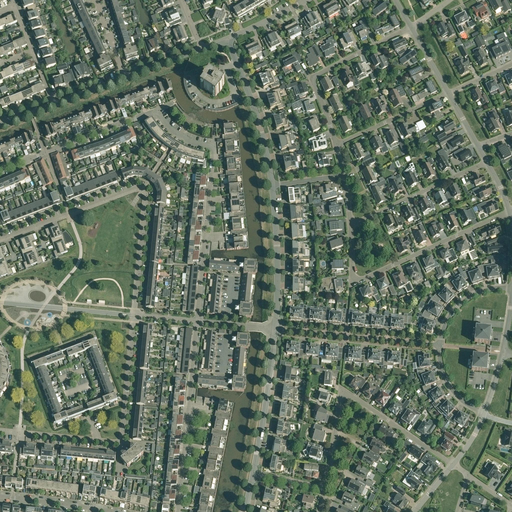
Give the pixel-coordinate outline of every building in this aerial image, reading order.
[(36,8),(33,0),(29,0),(22,3),(24,9),(27,7),(28,11),(36,8)] [(211,0),(203,0),(202,1),(203,4),(202,4),(204,10),(204,9),(210,7),(209,4),(213,3),(211,0)] [(252,0),(250,0),(247,2),(252,9),(255,8),(255,9),(257,8),(252,0)] [(354,4),(350,0),(341,0),(346,8),(343,9),(346,13),(351,10),(350,6),(354,4)] [(419,0),(421,2),(419,3),(422,8),(425,6),(425,7),(428,5),(428,4),(431,1),(432,1),(430,0),(419,0)] [(501,4),(498,0),(489,0),(490,0),(489,1),(493,8),(492,9),(493,11),(494,11),(495,12),(500,9),(502,12),(507,10),(508,12),(511,10),(506,1),(501,4)] [(75,5),(76,7),(76,8),(76,9),(77,11),(85,7),(82,1),(75,5)] [(118,2),(117,2),(109,5),(111,11),(119,8),(118,6),(118,4),(118,3),(118,2)] [(241,2),(237,5),(243,15),(243,16),(246,14),(248,13),(243,4),(241,2)] [(247,2),(243,4),(248,13),(250,12),(253,11),(252,9),(247,2)] [(329,5),(334,15),(338,13),(338,14),(342,14),(344,18),(347,16),(346,13),(343,9),(340,12),(334,2),(329,5)] [(380,3),(372,8),(374,11),(373,11),(376,16),(384,11),(386,13),(388,11),(387,9),(389,8),(386,3),(382,6),(380,3)] [(235,13),(232,15),(236,20),(235,20),(235,21),(241,18),(243,16),(243,15),(237,5),(233,7),(234,9),(233,10),(235,13)] [(334,15),(329,5),(323,8),(329,18),(334,15)] [(488,17),(491,15),(487,6),(483,8),(482,5),(473,10),(475,14),(473,15),(475,19),(477,18),(478,20),(487,16),(488,17)] [(29,22),(32,21),(40,18),(38,12),(40,11),(38,7),(36,8),(28,11),(30,15),(26,16),(29,22)] [(85,7),(77,11),(77,12),(78,13),(79,14),(80,16),(87,13),(88,13),(85,7)] [(111,11),(112,14),(112,17),(121,14),(124,13),(122,7),(119,8),(111,11)] [(167,20),(179,15),(178,15),(175,7),(175,8),(164,12),(167,20)] [(206,16),(208,19),(210,18),(212,19),(212,20),(213,21),(214,21),(214,22),(215,22),(216,23),(217,23),(221,13),(215,11),(212,10),(211,13),(206,16)] [(310,16),(309,16),(315,26),(323,22),(317,12),(310,16)] [(88,13),(87,13),(80,16),(81,19),(81,20),(82,21),(82,22),(91,18),(88,13)] [(221,13),(217,23),(218,23),(219,24),(220,24),(221,24),(222,24),(223,24),(224,24),(225,23),(226,25),(230,25),(230,24),(228,19),(229,16),(221,13)] [(455,18),(454,18),(454,19),(456,22),(454,23),(460,34),(464,32),(460,25),(468,21),(469,21),(468,21),(464,14),(465,13),(464,13),(455,18)] [(121,14),(112,17),(114,23),(123,20),(122,18),(122,16),(122,15),(121,14)] [(3,20),(6,26),(17,22),(17,21),(16,20),(14,16),(14,15),(7,18),(3,20)] [(179,15),(167,20),(170,27),(181,23),(178,15),(179,15)] [(312,28),(315,26),(309,16),(302,20),(303,20),(310,33),(313,32),(312,28)] [(391,31),(400,26),(395,16),(390,19),(393,25),(389,27),(388,26),(375,32),(376,33),(378,31),(381,36),(391,31)] [(43,27),(40,18),(32,21),(33,24),(30,25),(32,31),(36,30),(43,27)] [(93,24),(92,21),(91,18),(82,22),(83,23),(83,24),(84,25),(85,28),(93,24)] [(123,23),(123,20),(114,23),(116,29),(125,26),(125,25),(124,24),(123,23)] [(364,32),(366,31),(364,28),(368,26),(364,20),(359,22),(361,27),(354,30),(357,36),(359,35),(362,41),(367,38),(364,32)] [(296,23),(290,26),(295,36),(301,33),(296,23)] [(446,28),(444,23),(437,27),(438,29),(436,30),(438,35),(441,34),(442,38),(448,35),(449,38),(455,35),(450,25),(446,27),(447,27),(446,28)] [(96,30),(93,24),(85,28),(86,30),(87,31),(87,32),(87,33),(87,34),(96,30)] [(43,27),(36,30),(37,33),(33,35),(36,41),(39,39),(47,36),(45,30),(47,30),(45,26),(43,27)] [(116,29),(117,32),(118,35),(126,32),(126,30),(126,28),(125,27),(125,26),(116,29)] [(295,36),(290,26),(285,29),(290,39),(295,36)] [(175,37),(185,33),(183,27),(176,30),(176,29),(176,30),(173,31),(175,37)] [(99,35),(96,30),(87,34),(88,35),(89,36),(90,37),(91,39),(98,36),(99,35)] [(128,36),(127,35),(126,32),(118,35),(120,41),(129,38),(128,37),(128,36)] [(271,36),(276,47),(280,45),(282,48),(285,46),(278,33),(279,33),(278,32),(271,36)] [(188,38),(185,33),(175,37),(176,40),(173,41),(175,45),(179,43),(178,42),(181,41),(181,42),(181,41),(188,38)] [(344,39),(339,41),(341,45),(341,46),(342,45),(344,50),(351,46),(350,45),(353,44),(351,40),(354,38),(351,33),(348,35),(348,34),(343,37),(344,39)] [(500,46),(491,50),(496,59),(510,53),(506,45),(510,44),(507,38),(506,38),(503,33),(496,37),(500,46)] [(152,40),(156,50),(156,49),(157,49),(162,49),(161,48),(164,47),(164,48),(158,34),(156,35),(156,37),(152,39),(152,40)] [(99,35),(98,36),(91,39),(92,42),(92,43),(92,44),(93,45),(101,41),(99,35)] [(51,46),(47,36),(39,39),(40,43),(37,44),(39,50),(43,49),(51,46)] [(276,47),(271,36),(263,40),(264,40),(269,50),(276,47)] [(121,44),(122,47),(123,47),(130,44),(133,44),(131,37),(129,38),(128,38),(120,41),(121,44)] [(475,40),(479,49),(485,46),(480,37),(475,40)] [(13,43),(16,50),(20,48),(20,49),(27,46),(26,45),(26,44),(24,40),(24,39),(24,38),(13,43)] [(320,47),(323,53),(324,52),(325,58),(330,57),(329,55),(335,54),(334,50),(333,50),(333,48),(334,47),(330,38),(328,39),(328,41),(326,41),(326,42),(327,45),(324,46),(323,46),(321,48),(320,47)] [(156,50),(152,40),(151,40),(146,41),(144,42),(148,54),(148,53),(150,52),(150,53),(151,53),(154,50),(155,50),(156,50)] [(399,57),(408,52),(406,49),(404,50),(402,47),(407,45),(405,40),(393,46),(395,51),(399,49),(400,52),(398,54),(399,57)] [(12,41),(1,46),(2,48),(6,56),(8,54),(13,52),(13,51),(16,50),(13,43),(12,41)] [(101,41),(93,45),(93,46),(94,47),(95,48),(96,51),(104,47),(101,41)] [(251,45),(256,55),(257,58),(263,55),(257,43),(251,45)] [(130,44),(123,47),(122,47),(123,52),(126,61),(129,60),(130,60),(131,60),(133,60),(134,59),(135,59),(136,58),(139,57),(136,48),(134,48),(133,44),(130,44)] [(256,55),(251,45),(245,48),(250,58),(256,55)] [(43,59),(46,58),(54,55),(51,46),(43,49),(44,52),(40,53),(43,59)] [(104,47),(96,51),(97,53),(97,54),(98,55),(98,56),(98,57),(107,53),(104,47)] [(307,60),(306,61),(308,64),(309,67),(311,66),(315,65),(315,64),(316,63),(319,61),(315,54),(318,53),(315,47),(309,50),(311,54),(307,56),(309,60),(307,61),(307,60)] [(468,56),(463,47),(460,49),(465,58),(468,56)] [(479,48),(472,51),(480,66),(487,63),(480,48),(479,49),(479,48)] [(285,62),(283,63),(285,68),(282,70),(285,76),(286,76),(285,75),(289,73),(289,74),(289,73),(292,71),(292,72),(293,72),(292,71),(295,69),(298,74),(300,72),(298,68),(300,67),(298,64),(299,64),(300,64),(299,63),(302,62),(303,62),(297,51),(289,55),(292,59),(287,62),(287,61),(285,62)] [(409,55),(408,52),(399,57),(401,60),(400,60),(403,65),(412,60),(414,65),(417,63),(414,59),(416,57),(414,52),(409,55)] [(109,57),(107,53),(98,57),(96,57),(98,62),(97,63),(101,72),(104,71),(105,70),(106,70),(107,70),(109,69),(110,68),(110,67),(113,66),(109,57)] [(58,64),(54,55),(46,58),(47,61),(44,63),(46,69),(58,64)] [(392,67),(386,56),(379,59),(377,56),(374,57),(374,56),(371,58),(371,59),(375,67),(380,65),(382,70),(387,67),(388,69),(392,67)] [(22,65),(25,72),(36,67),(35,66),(33,61),(33,60),(26,63),(22,65)] [(277,64),(272,66),(274,68),(278,66),(279,67),(282,65),(279,60),(276,62),(277,64)] [(463,61),(456,64),(462,75),(468,72),(466,67),(468,66),(468,67),(469,66),(466,60),(463,61)] [(79,67),(83,78),(83,77),(84,77),(89,77),(89,76),(88,76),(91,75),(91,76),(90,73),(93,72),(90,67),(88,68),(87,64),(84,65),(84,64),(79,67)] [(366,76),(370,74),(369,73),(373,71),(369,64),(366,66),(365,64),(361,66),(361,64),(359,65),(359,64),(356,66),(354,67),(358,76),(365,73),(366,76)] [(25,72),(22,65),(19,66),(19,65),(13,67),(10,67),(14,75),(18,73),(19,75),(25,72)] [(14,75),(10,67),(8,69),(3,71),(3,73),(1,74),(3,80),(14,75)] [(83,78),(79,67),(78,68),(73,68),(73,69),(71,70),(75,82),(75,81),(77,80),(77,81),(78,81),(81,78),(82,77),(83,78)] [(424,80),(422,77),(420,78),(418,75),(423,73),(421,67),(409,73),(411,78),(415,76),(417,80),(414,81),(415,84),(424,80)] [(261,82),(274,77),(271,68),(264,71),(266,74),(264,75),(259,76),(258,76),(258,77),(258,78),(258,79),(258,80),(259,81),(260,81),(261,82)] [(344,83),(345,83),(346,86),(352,83),(353,83),(354,86),(355,86),(359,85),(355,77),(352,79),(351,75),(351,76),(350,76),(347,71),(344,73),(345,75),(341,76),(343,80),(343,81),(343,82),(344,82),(344,83)] [(200,87),(203,89),(204,89),(212,94),(212,95),(215,97),(219,92),(222,88),(222,87),(224,84),(219,80),(220,79),(219,79),(215,76),(214,77),(209,73),(206,77),(203,81),(203,82),(200,87)] [(65,84),(72,82),(70,74),(66,75),(63,76),(53,79),(53,80),(52,80),(52,81),(52,82),(52,83),(53,83),(54,83),(55,88),(65,85),(65,84)] [(276,83),(274,77),(261,82),(262,84),(260,85),(261,86),(261,87),(262,88),(263,89),(264,89),(268,86),(270,86),(271,89),(279,86),(278,82),(276,83)] [(321,82),(321,83),(324,88),(324,91),(325,91),(325,92),(333,89),(328,79),(321,82)] [(163,90),(166,89),(167,92),(172,90),(171,86),(172,86),(170,82),(169,82),(169,81),(163,83),(163,84),(161,85),(161,84),(160,84),(163,90)] [(420,94),(411,98),(414,103),(417,102),(427,97),(435,93),(434,92),(436,91),(431,82),(426,85),(430,92),(426,94),(425,92),(420,94)] [(489,84),(486,85),(490,94),(498,90),(500,94),(505,91),(502,83),(496,86),(494,82),(491,83),(491,82),(488,84),(489,84)] [(42,84),(31,88),(34,95),(38,93),(38,94),(45,91),(45,90),(43,85),(42,84)] [(160,84),(155,86),(159,95),(164,93),(163,90),(160,84)] [(306,97),(305,94),(308,93),(305,84),(293,88),(296,96),(298,95),(300,99),(306,97)] [(148,89),(146,90),(149,97),(149,99),(156,97),(157,99),(159,98),(159,96),(159,95),(155,86),(155,87),(148,89)] [(403,104),(402,102),(400,97),(405,94),(401,86),(396,89),(396,90),(389,94),(390,98),(389,99),(391,102),(392,102),(395,107),(402,104),(403,104)] [(34,95),(31,88),(32,89),(21,93),(24,102),(25,102),(27,100),(32,98),(31,96),(34,95)] [(266,96),(266,97),(266,98),(266,99),(266,100),(266,101),(268,101),(268,103),(281,98),(280,93),(281,92),(280,89),(272,91),(273,95),(272,95),(266,96)] [(473,91),(471,93),(475,102),(479,100),(481,100),(483,104),(484,103),(485,104),(488,102),(485,95),(482,97),(478,89),(476,90),(475,89),(474,90),(473,91)] [(143,91),(136,94),(140,103),(143,101),(142,99),(149,97),(146,90),(143,91)] [(24,102),(21,93),(11,98),(10,97),(13,104),(16,103),(16,104),(22,102),(24,102)] [(129,96),(127,97),(129,104),(136,102),(137,104),(138,107),(141,106),(140,103),(136,94),(129,97),(129,96)] [(380,101),(373,104),(374,107),(374,108),(375,110),(376,110),(378,115),(379,115),(380,115),(381,115),(381,114),(385,112),(384,109),(385,108),(384,106),(387,104),(383,96),(381,97),(382,100),(381,100),(382,102),(381,103),(380,101)] [(13,104),(10,97),(0,101),(0,103),(2,107),(2,108),(2,109),(9,106),(9,105),(13,104)] [(118,101),(117,101),(121,110),(124,109),(123,107),(129,104),(127,97),(124,98),(118,101)] [(337,97),(330,100),(329,100),(335,113),(342,109),(337,97)] [(281,99),(281,98),(268,103),(269,105),(267,105),(268,106),(268,107),(269,108),(269,109),(270,110),(270,109),(275,107),(277,106),(278,110),(284,108),(282,102),(280,102),(279,99),(281,99)] [(304,112),(306,111),(307,113),(315,111),(314,106),(313,106),(311,103),(309,103),(308,102),(304,104),(303,104),(301,100),(291,105),(293,111),(297,109),(298,110),(302,108),(304,112)] [(117,101),(112,103),(116,112),(121,110),(117,101)] [(107,105),(104,106),(106,112),(109,110),(111,114),(116,112),(112,103),(107,105)] [(359,110),(361,113),(357,115),(359,119),(363,118),(365,121),(371,118),(368,112),(371,110),(368,103),(365,105),(365,107),(359,110)] [(444,117),(443,115),(442,112),(440,114),(438,111),(443,109),(441,103),(428,109),(431,114),(434,112),(436,116),(433,117),(435,120),(436,122),(444,117)] [(96,109),(99,118),(105,116),(103,113),(106,112),(104,106),(101,107),(96,109)] [(96,109),(91,111),(94,120),(99,118),(96,109)] [(274,121),(275,123),(285,120),(284,117),(287,116),(285,110),(279,112),(280,115),(278,116),(273,117),(272,117),(272,118),(272,119),(272,120),(272,121),(272,122),(274,121)] [(490,121),(486,123),(488,127),(487,127),(489,130),(490,130),(491,133),(494,132),(497,131),(496,130),(499,129),(495,121),(498,119),(494,110),(488,113),(491,119),(489,120),(490,121)] [(91,121),(94,120),(91,111),(84,114),(81,114),(84,121),(90,119),(91,121)] [(79,116),(72,118),(75,127),(79,126),(78,124),(84,121),(81,114),(79,115),(79,116)] [(310,122),(308,123),(309,125),(310,128),(311,128),(313,132),(320,129),(318,125),(320,125),(319,123),(320,123),(319,119),(318,119),(318,118),(318,119),(317,119),(315,115),(309,117),(310,122)] [(62,122),(65,129),(71,126),(72,129),(75,127),(72,118),(65,121),(62,122)] [(350,122),(348,123),(346,118),(339,121),(344,133),(351,130),(350,127),(352,126),(350,122)] [(146,130),(155,123),(152,119),(142,125),(146,130)] [(286,124),(285,120),(275,123),(275,125),(273,126),(274,127),(274,128),(275,129),(276,130),(277,130),(281,127),(282,128),(283,127),(284,131),(290,129),(289,123),(286,124)] [(444,124),(442,125),(444,129),(443,131),(436,135),(439,141),(446,136),(444,133),(455,127),(454,126),(455,125),(453,123),(452,123),(451,120),(448,122),(447,122),(444,123),(444,124)] [(411,134),(416,131),(417,133),(419,131),(426,128),(422,121),(416,124),(417,125),(414,126),(413,126),(408,129),(406,125),(399,128),(403,136),(401,137),(403,142),(405,141),(404,138),(411,135),(411,134)] [(53,125),(56,135),(57,138),(61,137),(59,131),(65,129),(62,122),(60,123),(53,126),(53,125)] [(155,123),(146,130),(149,134),(158,127),(155,123)] [(53,125),(48,127),(51,136),(56,135),(53,125)] [(43,130),(44,134),(46,138),(46,139),(51,136),(48,127),(42,129),(42,130),(43,130)] [(149,134),(153,139),(161,131),(158,127),(149,134)] [(233,129),(224,130),(224,136),(222,136),(223,139),(239,138),(238,134),(233,135),(233,129)] [(132,130),(127,132),(131,140),(136,138),(132,130)] [(165,135),(161,131),(153,139),(157,143),(165,135)] [(388,141),(390,145),(398,142),(395,135),(394,135),(392,131),(386,134),(389,140),(388,141)] [(126,143),(131,140),(127,132),(122,134),(126,143)] [(280,142),(280,144),(291,142),(294,141),(293,135),(292,135),(291,132),(285,133),(286,137),(284,137),(278,137),(278,139),(278,141),(278,143),(280,142)] [(32,134),(32,133),(27,135),(30,144),(36,142),(35,142),(32,134)] [(122,134),(117,137),(121,145),(126,143),(122,134)] [(27,135),(22,137),(25,146),(30,144),(27,135)] [(162,147),(169,138),(165,135),(157,143),(162,147)] [(320,136),(315,138),(315,137),(308,140),(310,143),(312,143),(314,151),(318,150),(318,149),(327,148),(325,140),(323,141),(323,138),(322,138),(321,139),(320,136)] [(451,136),(439,143),(441,147),(447,143),(448,147),(451,145),(453,149),(464,143),(463,141),(461,138),(460,136),(453,139),(451,136)] [(25,146),(22,137),(22,138),(15,140),(12,141),(15,148),(21,145),(24,152),(27,151),(25,146)] [(118,146),(121,145),(117,137),(112,139),(116,147),(117,149),(119,148),(118,146)] [(174,142),(173,141),(169,138),(162,147),(166,151),(168,148),(171,145),(172,146),(174,147),(176,143),(174,142)] [(225,142),(225,148),(234,147),(234,142),(239,141),(239,138),(223,139),(223,143),(225,142)] [(384,153),(389,151),(385,143),(382,145),(380,141),(380,142),(378,138),(377,138),(374,139),(374,140),(371,141),(373,146),(372,146),(374,149),(375,151),(380,149),(382,153),(384,153)] [(112,139),(107,141),(111,149),(116,147),(112,139)] [(10,142),(3,145),(6,154),(10,152),(9,150),(15,148),(12,141),(10,142)] [(105,152),(111,149),(107,141),(102,143),(105,152)] [(280,146),(279,146),(279,148),(280,150),(281,151),(282,151),(286,149),(287,149),(288,149),(289,152),(296,150),(294,144),(291,145),(291,142),(280,144),(280,146)] [(100,153),(105,152),(102,143),(97,145),(100,153)] [(169,155),(174,158),(175,156),(181,146),(176,143),(174,147),(172,146),(171,145),(168,148),(170,149),(172,150),(169,155)] [(352,149),(355,156),(357,159),(360,158),(360,160),(364,158),(366,161),(371,158),(370,155),(365,157),(362,151),(361,152),(360,148),(361,148),(359,144),(354,147),(355,148),(352,149)] [(181,146),(175,156),(180,159),(185,148),(181,146)] [(234,147),(225,148),(226,154),(224,154),(224,157),(240,156),(240,152),(235,153),(234,147)] [(497,155),(500,161),(504,160),(511,157),(505,147),(503,148),(502,147),(498,149),(500,153),(497,155)] [(186,161),(190,150),(185,148),(180,159),(186,161)] [(191,163),(195,152),(190,150),(186,161),(191,163)] [(459,150),(453,154),(457,160),(460,158),(462,162),(467,159),(468,160),(471,158),(472,157),(471,156),(471,155),(470,152),(469,153),(468,150),(461,153),(459,150)] [(79,160),(76,151),(71,153),(74,162),(79,160)] [(195,152),(191,163),(197,164),(200,153),(195,152)] [(62,153),(59,154),(52,157),(54,163),(64,159),(62,153)] [(200,153),(197,164),(203,165),(202,169),(206,170),(207,170),(208,159),(208,160),(204,159),(205,154),(200,153)] [(284,163),(284,165),(298,163),(296,153),(290,154),(290,158),(289,158),(283,158),(282,158),(282,159),(282,160),(282,161),(282,163),(282,164),(284,163)] [(324,153),(317,154),(319,162),(318,162),(319,168),(330,166),(329,160),(332,159),(331,156),(325,157),(324,153)] [(445,153),(439,156),(441,159),(436,161),(440,167),(439,167),(441,171),(442,171),(442,172),(444,171),(445,171),(448,169),(449,168),(446,161),(449,160),(445,153)] [(227,160),(227,166),(236,165),(235,160),(240,159),(240,156),(224,157),(225,161),(227,160)] [(370,167),(370,165),(376,162),(374,158),(361,164),(364,170),(370,167)] [(429,164),(422,167),(424,171),(423,172),(425,175),(427,179),(434,176),(430,166),(433,165),(430,158),(427,160),(429,164)] [(66,165),(66,164),(64,159),(54,163),(56,168),(66,165)] [(33,165),(36,170),(46,166),(43,160),(33,165)] [(57,174),(68,171),(66,166),(69,165),(69,163),(66,164),(66,165),(56,168),(57,174)] [(298,163),(284,165),(285,167),(283,167),(283,169),(284,170),(285,171),(285,172),(286,172),(291,170),(293,170),(293,173),(297,172),(295,163),(298,163)] [(418,183),(416,180),(415,178),(418,176),(413,164),(409,165),(410,167),(403,173),(410,187),(418,183)] [(242,174),(241,170),(236,171),(236,165),(227,166),(227,171),(226,172),(226,175),(242,174)] [(48,171),(46,166),(36,170),(38,175),(35,176),(36,178),(39,177),(38,176),(48,171)] [(152,172),(146,168),(143,177),(147,180),(152,173),(151,173),(152,172)] [(370,168),(362,171),(369,185),(376,181),(374,177),(375,174),(372,173),(370,168)] [(130,178),(126,169),(118,172),(120,178),(123,177),(124,180),(130,178)] [(21,172),(25,181),(30,178),(26,170),(21,172)] [(51,177),(48,171),(38,176),(39,177),(41,181),(51,177)] [(57,174),(59,180),(70,177),(68,171),(57,174)] [(109,175),(113,184),(119,182),(115,171),(110,173),(109,171),(107,171),(108,175),(109,175)] [(25,181),(21,172),(16,175),(20,183),(25,181)] [(195,182),(206,183),(206,178),(201,178),(201,175),(196,174),(195,182)] [(228,178),(229,184),(238,183),(237,177),(242,177),(242,174),(226,175),(226,178),(228,178)] [(11,177),(15,185),(20,183),(16,175),(11,177)] [(97,179),(93,181),(96,190),(102,188),(98,179),(99,178),(98,175),(96,176),(97,179)] [(107,186),(113,184),(109,175),(108,175),(104,177),(107,186)] [(154,175),(150,182),(154,185),(162,179),(156,175),(155,176),(154,175)] [(478,175),(469,179),(471,182),(472,183),(474,182),(475,186),(485,181),(482,176),(481,177),(479,176),(478,175)] [(395,182),(389,185),(392,191),(393,190),(395,194),(402,191),(401,188),(402,188),(400,184),(403,183),(399,176),(393,178),(395,182)] [(11,177),(6,179),(10,187),(15,185),(11,177)] [(43,187),(53,183),(51,177),(41,181),(43,187)] [(104,177),(99,178),(98,179),(102,188),(107,186),(104,177)] [(5,189),(10,187),(6,179),(1,181),(5,189)] [(156,189),(165,186),(162,179),(154,185),(156,189)] [(86,183),(81,185),(85,195),(90,192),(87,183),(88,183),(87,180),(85,180),(86,183)] [(93,181),(88,183),(87,183),(90,192),(96,190),(93,181)] [(70,188),(70,189),(74,199),(79,197),(76,187),(77,187),(75,184),(73,185),(75,188),(70,189),(70,188)] [(81,185),(77,187),(76,187),(79,197),(85,195),(81,185)] [(335,187),(334,187),(334,186),(331,186),(323,187),(319,188),(319,193),(321,193),(323,200),(337,196),(336,191),(337,190),(336,189),(335,189),(334,188),(335,188),(335,187)] [(451,192),(447,194),(450,201),(455,199),(454,198),(460,195),(456,186),(455,186),(454,186),(453,187),(452,188),(450,189),(451,192)] [(478,188),(472,191),(474,196),(479,194),(481,199),(491,194),(490,192),(491,192),(490,189),(489,190),(488,187),(480,191),(478,188)] [(381,194),(378,188),(372,191),(374,197),(376,200),(378,204),(384,201),(382,197),(383,197),(383,196),(383,195),(383,194),(382,194),(381,194)] [(66,194),(64,195),(66,202),(74,199),(70,189),(64,191),(66,194)] [(194,197),(204,198),(205,193),(200,193),(200,190),(195,189),(194,197)] [(228,195),(228,199),(244,197),(244,194),(239,194),(238,189),(229,190),(230,195),(228,195)] [(442,193),(432,197),(433,197),(435,196),(438,204),(440,205),(443,203),(444,206),(451,203),(447,195),(445,196),(444,196),(443,196),(442,193)] [(51,196),(55,206),(62,203),(59,197),(58,197),(56,194),(51,196)] [(47,198),(46,195),(44,196),(45,199),(46,199),(49,208),(55,206),(51,196),(51,197),(47,198)] [(244,197),(228,199),(228,202),(230,202),(231,207),(240,207),(239,201),(244,201),(244,197)] [(166,208),(166,199),(157,198),(157,204),(160,204),(160,207),(166,208)] [(36,203),(34,199),(33,200),(34,203),(35,203),(38,212),(44,210),(40,201),(36,203)] [(40,201),(44,210),(49,208),(46,199),(45,199),(40,201)] [(339,206),(338,206),(337,206),(337,203),(336,200),(336,199),(329,202),(330,205),(331,205),(331,207),(329,207),(330,213),(332,213),(332,215),(331,215),(331,216),(339,215),(339,212),(340,212),(339,208),(339,206)] [(427,200),(419,203),(423,212),(427,211),(427,212),(428,212),(435,209),(432,203),(429,204),(428,204),(427,200)] [(487,214),(489,214),(498,209),(495,202),(487,206),(485,202),(477,206),(480,213),(483,211),(485,210),(487,214)] [(33,214),(38,212),(35,203),(34,203),(29,205),(33,214)] [(24,207),(23,204),(21,204),(23,208),(23,207),(27,217),(33,214),(29,205),(24,207)] [(198,205),(193,204),(192,212),(203,213),(203,208),(198,208),(198,205)] [(18,209),(21,219),(27,217),(23,207),(23,208),(18,209)] [(229,213),(230,217),(245,215),(245,212),(240,212),(240,207),(231,207),(231,213),(229,213)] [(18,209),(13,211),(12,208),(10,209),(11,212),(12,212),(16,221),(21,219),(18,209)] [(404,210),(403,211),(407,220),(412,218),(414,222),(420,219),(415,209),(415,210),(412,211),(410,208),(407,209),(406,209),(404,209),(404,210)] [(476,218),(474,215),(471,210),(467,212),(466,211),(460,215),(463,222),(462,222),(463,225),(468,223),(467,222),(476,218)] [(7,213),(6,213),(10,223),(16,221),(12,212),(11,212),(7,214),(7,213)] [(451,230),(457,227),(458,227),(455,220),(458,218),(455,212),(449,214),(451,218),(446,220),(449,226),(447,227),(449,230),(450,229),(451,230)] [(10,223),(6,213),(1,215),(2,219),(0,219),(3,226),(10,223)] [(245,215),(230,217),(230,220),(232,220),(232,225),(241,225),(241,219),(246,219),(245,215)] [(386,225),(388,231),(395,228),(395,229),(402,226),(399,219),(395,221),(393,221),(391,217),(385,219),(388,224),(386,225)] [(197,220),(192,219),(191,227),(201,228),(202,223),(197,223),(197,220)] [(326,226),(330,226),(330,231),(331,235),(336,234),(335,231),(342,230),(341,223),(334,224),(334,221),(336,220),(326,221),(326,226)] [(433,228),(429,230),(433,238),(436,237),(436,238),(440,236),(438,232),(439,231),(439,232),(444,230),(441,224),(438,225),(437,222),(431,224),(433,228)] [(231,231),(231,235),(247,233),(247,230),(242,230),(241,225),(232,225),(233,231),(231,231)] [(421,232),(415,235),(420,244),(426,241),(423,233),(425,232),(422,225),(419,226),(421,232)] [(487,231),(481,234),(482,237),(488,234),(490,238),(491,237),(492,237),(493,237),(494,236),(501,233),(500,230),(500,229),(500,228),(499,228),(498,228),(497,225),(487,230),(487,231)] [(54,228),(59,241),(64,253),(67,252),(65,245),(66,244),(66,245),(73,243),(72,241),(71,239),(71,238),(70,237),(69,236),(68,235),(67,234),(66,233),(65,232),(62,233),(62,234),(61,235),(58,227),(54,228)] [(50,237),(53,243),(59,241),(54,228),(52,229),(51,228),(45,230),(48,236),(50,235),(51,237),(50,237)] [(233,238),(234,243),(243,243),(242,237),(247,237),(247,233),(231,235),(232,238),(233,238)] [(196,235),(190,234),(190,242),(200,243),(200,238),(195,238),(196,235)] [(24,240),(29,252),(36,250),(33,243),(32,242),(35,241),(33,235),(27,237),(27,239),(24,240)] [(334,238),(327,240),(328,244),(330,243),(332,250),(336,249),(337,252),(337,251),(340,250),(340,248),(343,247),(341,240),(335,241),(334,238)] [(485,249),(485,251),(485,252),(486,253),(488,253),(488,254),(494,253),(494,254),(497,254),(496,253),(502,253),(502,251),(503,251),(503,249),(502,249),(502,247),(502,248),(501,248),(498,241),(499,241),(498,240),(497,238),(498,238),(497,238),(487,242),(488,247),(487,247),(487,248),(486,248),(485,249)] [(29,252),(24,240),(22,241),(21,239),(15,242),(18,248),(20,247),(21,248),(20,248),(23,255),(29,252)] [(403,240),(396,243),(397,245),(396,245),(397,247),(398,247),(401,253),(407,250),(405,246),(407,245),(408,246),(410,244),(408,239),(403,241),(403,240)] [(64,253),(59,241),(53,243),(55,250),(56,250),(56,251),(53,252),(56,258),(62,256),(61,254),(64,253)] [(465,242),(462,243),(456,245),(458,248),(457,249),(456,250),(457,251),(458,251),(459,251),(460,254),(461,253),(462,255),(467,253),(466,251),(467,251),(467,252),(469,251),(465,242)] [(189,249),(188,257),(198,258),(199,253),(194,252),(194,250),(189,249)] [(457,260),(456,256),(453,249),(448,251),(447,250),(441,253),(440,254),(443,259),(445,260),(447,259),(449,263),(457,260)] [(36,250),(29,252),(34,265),(37,264),(37,265),(43,263),(41,257),(38,258),(38,257),(38,256),(36,250)] [(474,250),(469,253),(473,261),(478,259),(474,250)] [(31,266),(34,265),(29,252),(23,255),(25,261),(26,261),(26,262),(24,263),(26,270),(32,267),(31,266)] [(198,262),(198,258),(188,257),(187,264),(193,265),(193,262),(198,262)] [(423,261),(424,264),(422,264),(425,269),(430,267),(430,268),(432,269),(433,269),(437,267),(434,263),(432,262),(432,261),(431,258),(427,259),(426,259),(425,260),(424,261),(423,261)] [(210,261),(209,261),(209,270),(216,270),(218,259),(214,259),(214,261),(210,261)] [(218,259),(216,270),(224,271),(225,262),(221,261),(221,260),(218,259)] [(231,272),(233,261),(229,260),(229,262),(225,262),(224,271),(231,272)] [(0,263),(0,265),(4,276),(7,275),(7,277),(13,274),(11,268),(8,269),(8,268),(9,268),(6,261),(0,263)] [(239,272),(240,269),(240,266),(240,264),(240,263),(240,264),(236,263),(236,261),(233,261),(231,272),(239,273),(239,272)] [(257,262),(245,261),(243,274),(255,275),(256,273),(257,273),(257,270),(256,270),(256,268),(257,268),(257,265),(256,265),(257,262)] [(331,267),(332,267),(333,267),(333,270),(332,270),(332,272),(330,272),(330,274),(343,272),(343,270),(343,264),(340,264),(340,261),(333,261),(333,264),(332,264),(331,264),(330,265),(330,266),(331,266),(331,267)] [(410,269),(407,270),(411,279),(414,277),(415,277),(416,280),(417,280),(422,278),(419,271),(419,270),(417,265),(416,264),(413,266),(413,267),(412,268),(411,268),(410,269)] [(488,280),(493,280),(491,267),(486,268),(486,265),(481,266),(483,273),(487,273),(487,279),(488,279),(488,280)] [(441,268),(444,275),(450,273),(448,269),(446,269),(445,266),(441,268)] [(478,270),(473,272),(477,283),(482,282),(481,280),(482,280),(480,274),(483,273),(481,266),(477,267),(478,270)] [(498,267),(497,267),(491,267),(493,280),(498,279),(498,277),(498,274),(499,273),(500,273),(500,272),(501,272),(501,271),(501,270),(501,269),(500,269),(500,268),(499,267),(498,267)] [(467,271),(463,273),(466,280),(470,278),(472,284),(473,285),(477,283),(473,272),(468,274),(467,271)] [(401,272),(398,273),(392,276),(395,281),(394,281),(395,285),(396,285),(398,289),(403,287),(404,288),(405,288),(407,293),(413,290),(410,282),(406,284),(401,274),(402,274),(401,272)] [(455,278),(463,291),(467,288),(466,287),(467,286),(464,281),(466,280),(463,273),(455,278)] [(255,276),(255,275),(243,274),(243,282),(254,283),(254,279),(252,279),(252,275),(255,276)] [(210,280),(210,284),(221,285),(222,277),(213,276),(212,280),(210,280)] [(337,282),(335,282),(334,282),(333,278),(336,278),(336,277),(322,279),(322,281),(322,284),(321,287),(326,289),(326,290),(326,291),(329,292),(330,289),(332,290),(334,290),(336,290),(336,293),(343,292),(342,291),(343,291),(343,290),(343,289),(343,288),(342,287),(342,285),(343,283),(339,282),(338,282),(338,281),(337,281),(337,282)] [(463,291),(455,278),(447,283),(451,289),(454,287),(458,292),(459,293),(463,291)] [(378,282),(377,282),(379,287),(378,287),(377,287),(381,296),(383,296),(385,296),(385,289),(388,288),(384,279),(382,280),(381,281),(380,280),(378,282)] [(253,286),(254,283),(243,282),(242,289),(251,290),(251,286),(253,286)] [(446,289),(442,292),(451,301),(454,297),(453,296),(449,292),(451,289),(447,283),(443,287),(446,289)] [(212,287),(211,291),(220,292),(221,285),(210,284),(209,287),(212,287)] [(369,298),(372,297),(375,299),(376,303),(378,302),(379,304),(382,304),(381,300),(380,301),(377,294),(374,287),(371,289),(371,290),(369,290),(368,287),(367,287),(360,290),(360,291),(363,298),(368,296),(369,298)] [(250,294),(251,290),(242,289),(241,297),(252,298),(252,294),(250,294)] [(209,295),(208,299),(219,300),(220,292),(211,291),(211,295),(209,295)] [(447,304),(451,301),(442,292),(438,296),(436,294),(433,297),(439,302),(441,300),(446,304),(446,303),(447,304)] [(241,297),(240,304),(252,305),(249,305),(249,301),(252,301),(252,298),(241,297)] [(437,305),(439,302),(433,297),(431,301),(433,303),(430,307),(441,314),(443,310),(442,309),(442,308),(437,305)] [(210,302),(210,306),(219,307),(219,300),(208,299),(208,302),(210,302)] [(252,308),(252,305),(240,304),(239,317),(251,318),(251,315),(252,315),(253,312),(252,312),(252,311),(253,311),(253,308),(252,308)] [(219,307),(210,306),(209,310),(207,310),(207,314),(218,315),(219,307)] [(290,320),(296,320),(297,309),(291,308),(291,307),(288,306),(287,315),(290,315),(290,318),(291,318),(290,320)] [(303,314),(306,314),(307,306),(303,306),(303,310),(297,309),(296,320),(301,321),(301,319),(302,320),(303,314)] [(307,306),(306,314),(310,315),(309,320),(310,320),(310,322),(315,322),(316,311),(310,310),(310,309),(307,308),(307,306)] [(438,318),(441,314),(430,307),(428,312),(425,310),(423,314),(430,317),(432,315),(437,318),(437,317),(438,318)] [(316,311),(315,322),(320,323),(321,321),(322,321),(322,316),(326,316),(326,308),(323,308),(322,311),(316,311)] [(329,324),(335,324),(336,313),(330,312),(330,308),(326,308),(326,316),(329,317),(329,322),(330,322),(329,324)] [(342,313),(336,313),(335,324),(340,325),(340,323),(341,323),(342,318),(345,318),(346,310),(342,310),(342,313)] [(352,326),(357,327),(359,315),(352,314),(353,311),(349,310),(348,319),(352,319),(351,324),(352,324),(352,326)] [(365,316),(359,315),(357,327),(363,327),(363,326),(364,326),(364,320),(368,320),(369,312),(368,314),(365,314),(365,316)] [(372,328),(377,328),(378,317),(372,316),(372,312),(369,312),(368,320),(371,321),(371,326),(372,326),(372,328)] [(384,318),(378,317),(377,328),(382,329),(382,327),(383,328),(384,322),(387,322),(388,314),(388,316),(384,316),(384,318)] [(391,330),(396,330),(398,316),(397,319),(392,318),(392,314),(388,314),(387,322),(391,323),(390,328),(391,328),(391,330)] [(398,316),(396,330),(402,331),(402,329),(403,329),(403,324),(407,324),(408,317),(408,314),(404,314),(404,316),(398,316)] [(424,319),(422,324),(433,328),(433,327),(434,328),(436,324),(434,323),(434,322),(429,321),(430,317),(423,314),(421,318),(424,319)] [(422,324),(421,330),(421,331),(421,332),(421,333),(422,333),(422,334),(423,334),(424,334),(425,334),(426,334),(426,333),(427,333),(427,332),(431,333),(433,328),(432,328),(433,328),(422,324)] [(492,340),(492,338),(492,333),(490,333),(491,329),(476,327),(475,332),(473,331),(472,338),(475,338),(474,342),(477,343),(477,345),(480,345),(480,343),(489,344),(490,340),(492,340)] [(207,340),(215,340),(216,333),(205,332),(205,335),(207,336),(207,340)] [(245,349),(248,349),(248,346),(249,346),(250,343),(249,343),(249,342),(250,342),(250,339),(249,339),(249,336),(237,335),(236,348),(245,349)] [(85,342),(82,343),(84,349),(88,348),(88,349),(97,346),(94,340),(85,344),(85,343),(85,342)] [(204,343),(204,347),(215,348),(215,340),(207,340),(206,344),(204,343)] [(292,354),(294,342),(288,342),(288,343),(287,343),(287,346),(284,346),(284,350),(287,350),(286,353),(292,354)] [(299,343),(294,342),(292,354),(299,354),(298,357),(302,358),(303,350),(299,350),(300,344),(299,344),(299,343)] [(85,351),(84,349),(82,343),(76,345),(79,353),(85,351)] [(303,350),(302,358),(302,356),(306,357),(306,355),(312,356),(313,344),(308,344),(308,345),(307,345),(306,351),(303,350)] [(318,358),(322,358),(322,352),(319,352),(319,346),(318,346),(318,345),(313,344),(312,356),(318,356),(318,358)] [(79,353),(76,345),(71,347),(74,355),(79,353)] [(88,348),(84,349),(85,351),(88,350),(90,355),(98,352),(96,347),(97,346),(88,349),(88,348)] [(322,358),(321,362),(331,363),(331,361),(333,346),(327,346),(327,347),(326,347),(326,352),(322,352),(322,358)] [(338,347),(333,346),(331,361),(332,358),(338,358),(337,360),(341,360),(342,354),(338,354),(339,348),(338,348),(338,347)] [(74,355),(71,347),(65,350),(66,350),(69,357),(74,355)] [(206,351),(205,355),(214,355),(215,348),(204,347),(203,350),(206,351)] [(244,353),(245,349),(236,348),(235,355),(246,356),(247,353),(244,353)] [(354,363),(355,348),(350,348),(350,349),(349,349),(348,355),(345,354),(344,360),(348,361),(348,359),(354,360),(354,363)] [(361,349),(355,348),(354,363),(364,364),(364,356),(361,356),(361,350),(360,350),(361,349)] [(368,357),(364,356),(364,364),(364,362),(367,363),(368,361),(374,362),(375,350),(370,350),(369,351),(368,351),(368,357)] [(383,367),(384,358),(380,358),(381,352),(380,352),(380,351),(375,350),(374,362),(380,362),(379,366),(383,367)] [(55,353),(58,361),(64,359),(61,352),(61,351),(55,353)] [(98,352),(90,355),(92,360),(100,357),(98,352)] [(387,359),(384,358),(383,367),(383,366),(393,367),(393,364),(394,352),(389,352),(389,353),(388,353),(387,359)] [(399,366),(403,366),(403,360),(400,360),(400,354),(399,354),(400,353),(394,352),(393,364),(399,364),(399,366)] [(58,361),(55,353),(50,355),(53,363),(58,361)] [(418,358),(419,363),(429,362),(429,361),(430,361),(429,356),(425,356),(425,355),(424,355),(424,354),(423,354),(422,354),(421,354),(420,354),(419,354),(419,355),(418,356),(418,357),(418,358)] [(476,354),(476,356),(473,355),(472,360),(470,359),(470,366),(472,366),(471,371),(486,372),(487,368),(489,368),(490,361),(488,361),(488,357),(479,356),(479,354),(476,354)] [(53,363),(50,355),(45,358),(47,363),(48,365),(53,363)] [(214,355),(205,355),(205,358),(202,358),(202,362),(213,363),(214,355)] [(246,360),(246,356),(235,355),(235,363),(243,364),(244,360),(246,360)] [(102,363),(100,357),(92,360),(94,366),(102,363)] [(45,358),(42,359),(43,360),(33,363),(35,370),(44,366),(43,365),(47,363),(45,358)] [(213,363),(202,362),(202,365),(204,365),(204,370),(203,370),(212,371),(213,363)] [(417,373),(424,371),(424,368),(430,367),(430,366),(431,366),(431,362),(429,362),(419,363),(416,363),(417,373)] [(44,366),(35,370),(36,370),(36,369),(38,375),(46,372),(44,367),(48,365),(47,363),(43,365),(44,366)] [(104,368),(102,363),(94,366),(96,371),(104,368)] [(243,367),(243,364),(235,363),(234,370),(245,371),(245,368),(243,367)] [(106,373),(104,368),(96,371),(98,376),(106,373)] [(315,373),(320,373),(320,374),(325,374),(324,386),(332,387),(332,382),(331,382),(331,377),(337,377),(338,371),(315,369),(315,373)] [(245,375),(245,374),(245,371),(234,370),(233,378),(245,379),(242,378),(242,374),(245,375)] [(0,371),(0,377),(8,379),(9,374),(8,374),(9,373),(0,371)] [(426,374),(424,371),(417,373),(418,377),(419,377),(421,382),(423,381),(435,377),(433,373),(432,373),(431,372),(426,374)] [(40,380),(48,377),(46,372),(38,375),(40,380)] [(98,376),(100,382),(108,379),(106,373),(98,376)] [(176,380),(175,387),(185,388),(186,383),(181,383),(181,380),(181,376),(182,376),(173,375),(173,379),(176,380)] [(202,387),(205,387),(206,376),(198,375),(197,384),(198,384),(202,385),(202,387)] [(205,387),(208,388),(209,385),(213,386),(214,377),(206,376),(205,387)] [(40,380),(42,385),(50,382),(48,377),(40,380)] [(220,389),(221,378),(214,377),(213,386),(217,386),(216,388),(220,389)] [(362,388),(366,381),(360,377),(358,380),(355,378),(351,383),(351,382),(349,386),(355,390),(358,387),(359,386),(362,388)] [(422,387),(424,392),(431,388),(429,385),(435,383),(435,382),(436,382),(435,377),(423,381),(425,386),(422,387)] [(221,378),(220,389),(223,389),(224,387),(228,387),(228,386),(228,385),(231,385),(231,382),(228,382),(229,379),(229,378),(221,378)] [(245,381),(245,379),(233,378),(232,391),(244,392),(244,389),(245,389),(246,386),(244,386),(245,385),(246,385),(246,382),(245,381)] [(110,384),(108,379),(100,382),(102,387),(110,384)] [(50,382),(42,385),(44,391),(52,388),(50,382)] [(102,387),(104,392),(112,389),(110,384),(102,387)] [(369,385),(363,393),(370,398),(373,393),(376,395),(381,389),(376,385),(374,388),(369,385)] [(172,387),(172,394),(180,395),(180,392),(185,392),(185,388),(175,387),(172,387)] [(284,387),(283,388),(283,389),(282,389),(282,390),(282,391),(281,392),(281,393),(295,395),(294,395),(295,389),(284,387)] [(44,391),(47,396),(54,393),(52,388),(44,391)] [(326,405),(327,403),(329,404),(332,397),(329,396),(330,392),(319,388),(318,393),(321,394),(318,400),(322,402),(322,403),(326,405)] [(432,391),(431,388),(424,392),(426,395),(429,394),(432,398),(442,392),(439,388),(438,388),(437,388),(432,391)] [(114,394),(112,389),(104,392),(106,397),(103,399),(104,401),(107,399),(107,398),(115,394),(114,394)] [(432,404),(434,408),(440,403),(438,400),(443,397),(443,396),(444,396),(442,392),(432,398),(434,403),(432,404)] [(54,393),(47,396),(49,401),(56,398),(54,393)] [(376,402),(378,404),(378,405),(379,406),(381,406),(383,407),(390,398),(387,396),(387,395),(387,394),(386,393),(385,394),(384,394),(382,393),(376,402)] [(117,400),(115,394),(107,398),(107,399),(104,401),(106,406),(109,405),(108,405),(108,404),(117,400)] [(171,401),(173,402),(184,403),(184,398),(179,398),(180,395),(172,394),(171,401)] [(51,407),(58,404),(56,398),(49,401),(51,407)] [(103,399),(98,401),(100,408),(106,406),(104,401),(103,399)] [(394,404),(389,411),(391,412),(394,414),(396,416),(402,407),(405,409),(410,403),(406,400),(403,405),(398,402),(396,405),(394,404)] [(95,410),(100,408),(98,401),(92,403),(95,410)] [(434,408),(441,415),(452,404),(449,401),(447,402),(447,401),(443,406),(440,403),(434,408)] [(173,402),(172,413),(178,414),(178,407),(183,407),(184,403),(173,402)] [(89,412),(89,413),(95,410),(92,403),(87,405),(89,412)] [(51,407),(53,412),(60,409),(58,404),(51,407)] [(455,407),(452,404),(441,415),(444,413),(447,416),(445,419),(448,422),(453,416),(451,413),(455,409),(454,408),(455,407)] [(279,410),(279,411),(292,413),(293,407),(292,407),(282,405),(281,405),(280,406),(280,407),(279,408),(279,409),(279,410)] [(226,414),(227,408),(219,406),(218,412),(216,411),(215,415),(231,418),(231,415),(226,414)] [(82,407),(76,409),(79,416),(85,414),(82,407)] [(326,424),(329,417),(326,416),(327,411),(319,408),(317,414),(316,420),(326,424)] [(60,409),(53,412),(55,417),(54,417),(54,418),(62,415),(63,416),(67,415),(66,413),(62,414),(60,409)] [(74,418),(79,416),(76,409),(71,411),(74,418)] [(408,410),(402,420),(409,425),(411,422),(414,424),(420,415),(415,412),(414,412),(413,412),(412,413),(408,410)] [(66,413),(67,415),(69,420),(74,418),(71,411),(66,413)] [(279,417),(280,417),(290,419),(290,418),(292,419),(292,413),(279,411),(279,412),(279,413),(279,414),(279,415),(279,416),(279,417)] [(456,417),(453,416),(448,422),(454,425),(455,422),(458,424),(465,414),(461,411),(460,413),(459,412),(456,417)] [(173,414),(172,421),(182,422),(183,417),(178,417),(178,414),(172,413),(173,414)] [(469,416),(465,414),(458,424),(463,427),(464,428),(465,428),(466,428),(466,427),(467,427),(468,426),(468,425),(468,424),(468,423),(468,422),(467,422),(467,421),(469,418),(468,418),(469,416)] [(56,424),(64,421),(66,420),(66,421),(66,422),(69,420),(67,415),(63,416),(62,415),(54,418),(56,424)] [(230,421),(231,418),(215,415),(214,418),(216,419),(215,424),(224,426),(225,420),(230,421)] [(419,427),(420,427),(418,431),(424,435),(427,431),(430,434),(436,425),(429,421),(427,425),(424,423),(423,423),(422,423),(419,427)] [(277,425),(276,428),(288,430),(290,431),(291,430),(290,425),(289,425),(289,424),(279,422),(277,425)] [(212,429),(212,432),(227,436),(228,432),(223,431),(224,426),(215,424),(214,429),(212,429)] [(321,430),(322,427),(315,424),(312,431),(315,432),(312,439),(323,443),(326,434),(325,434),(325,432),(321,430)] [(383,425),(378,433),(382,435),(382,436),(385,439),(386,438),(393,443),(398,436),(391,431),(391,430),(388,427),(387,428),(383,425)] [(177,429),(171,428),(171,436),(181,437),(181,432),(176,432),(177,429)] [(288,430),(276,428),(276,431),(276,435),(277,435),(287,436),(287,435),(288,435),(290,431),(288,430)] [(226,439),(227,436),(212,432),(211,436),(213,436),(212,442),(220,443),(222,438),(226,439)] [(443,443),(441,447),(444,449),(443,450),(446,451),(447,451),(448,451),(450,450),(451,448),(450,448),(452,445),(450,443),(452,441),(454,438),(446,433),(444,436),(445,437),(442,441),(443,443)] [(276,440),(275,440),(275,441),(274,442),(274,443),(273,444),(273,445),(273,446),(286,449),(287,443),(286,443),(286,442),(276,440)] [(384,449),(383,448),(384,446),(380,443),(380,442),(377,440),(376,441),(374,440),(370,446),(373,448),(372,450),(378,454),(380,451),(381,452),(383,453),(384,452),(385,452),(385,451),(385,450),(384,449)] [(405,441),(402,446),(407,449),(411,444),(405,441)] [(219,449),(220,443),(212,442),(211,447),(209,447),(208,450),(224,453),(224,450),(219,449)] [(6,443),(5,453),(14,454),(15,448),(12,447),(12,444),(9,444),(10,443),(6,443)] [(175,444),(170,443),(169,451),(179,452),(180,447),(175,447),(175,444)] [(320,461),(322,456),(320,456),(323,447),(308,443),(306,450),(309,456),(309,458),(320,461)] [(29,456),(30,446),(27,445),(27,446),(24,446),(24,448),(21,448),(20,455),(29,456)] [(132,445),(131,446),(130,450),(126,453),(122,453),(121,454),(123,457),(121,459),(127,467),(143,454),(137,446),(134,448),(132,445)] [(33,446),(30,446),(29,456),(38,457),(39,450),(36,450),(36,447),(33,447),(33,446)] [(285,454),(286,449),(273,446),(273,447),(272,448),(272,449),(273,450),(273,451),(273,452),(273,453),(274,453),(284,455),(284,454),(285,454)] [(415,446),(415,447),(414,446),(409,453),(410,453),(410,454),(412,456),(413,455),(416,457),(415,458),(418,459),(419,459),(423,453),(417,448),(418,448),(415,446)] [(39,450),(38,457),(39,457),(41,457),(41,460),(47,460),(48,447),(44,447),(44,448),(42,447),(42,450),(39,450)] [(52,460),(53,458),(56,458),(57,452),(53,451),(54,449),(51,448),(48,447),(47,460),(52,461),(52,460)] [(66,457),(67,449),(64,449),(61,448),(61,451),(58,451),(58,456),(61,456),(61,457),(66,457)] [(223,457),(224,453),(208,450),(207,454),(209,454),(208,459),(217,461),(218,456),(223,457)] [(363,458),(362,460),(372,465),(374,461),(376,463),(378,462),(381,457),(375,453),(373,457),(366,453),(365,454),(364,454),(363,456),(363,458)] [(407,456),(404,453),(398,461),(401,463),(407,456)] [(427,476),(432,470),(434,472),(438,467),(430,461),(432,459),(426,454),(421,461),(428,467),(423,473),(427,476)] [(270,462),(269,463),(282,466),(283,460),(273,458),(272,457),(272,458),(271,459),(271,460),(270,461),(270,462)] [(168,458),(168,466),(178,467),(178,462),(173,462),(174,459),(168,458)] [(280,472),(282,466),(269,463),(269,464),(269,465),(269,466),(269,467),(269,468),(270,469),(270,470),(280,472)] [(318,479),(319,474),(317,474),(318,464),(309,463),(309,466),(304,465),(304,470),(309,471),(308,477),(318,479)] [(164,473),(172,474),(173,471),(177,471),(178,467),(168,466),(165,465),(164,473)] [(215,472),(216,467),(207,465),(206,470),(204,470),(203,473),(219,476),(220,473),(215,472)] [(491,465),(484,475),(491,480),(493,477),(498,480),(502,475),(496,471),(498,470),(494,467),(495,467),(492,465),(491,465)] [(355,474),(365,479),(369,472),(359,467),(355,474)] [(411,471),(407,477),(410,480),(408,484),(411,486),(409,487),(412,490),(414,488),(417,490),(421,484),(416,480),(419,477),(411,471)] [(166,480),(166,481),(176,482),(177,477),(172,476),(172,474),(164,473),(163,480),(166,480)] [(218,480),(219,476),(203,473),(203,477),(205,477),(204,483),(212,484),(213,479),(218,480)] [(5,488),(11,489),(12,480),(6,479),(2,479),(1,485),(2,485),(5,485),(5,488)] [(22,487),(26,488),(27,482),(27,481),(23,481),(17,480),(16,489),(22,490),(22,487)] [(367,484),(365,483),(360,480),(358,483),(352,480),(348,487),(358,493),(361,487),(364,489),(367,484)] [(165,488),(171,489),(171,486),(176,486),(176,482),(166,481),(165,488)] [(201,488),(200,491),(216,494),(216,491),(211,490),(212,484),(204,483),(202,488),(201,488)] [(82,496),(88,497),(90,488),(84,487),(84,485),(80,484),(79,494),(83,495),(82,496)] [(96,488),(90,488),(88,497),(95,498),(95,497),(98,498),(100,487),(96,486),(96,488)] [(398,487),(396,490),(404,496),(406,493),(398,487)] [(171,489),(165,488),(164,495),(175,497),(175,492),(171,491),(171,489)] [(265,493),(264,495),(278,498),(279,492),(276,492),(277,489),(273,488),(273,491),(271,490),(271,491),(266,489),(265,488),(265,489),(264,490),(264,491),(263,492),(263,493),(265,493)] [(215,498),(216,494),(200,491),(199,494),(201,495),(200,500),(209,502),(210,497),(215,498)] [(354,498),(345,494),(342,501),(348,504),(347,507),(357,511),(359,506),(352,502),(354,498)] [(149,507),(150,500),(150,496),(142,495),(140,506),(146,507),(149,507)] [(175,501),(175,497),(164,495),(164,500),(163,500),(163,503),(169,504),(170,501),(175,501)] [(276,504),(278,498),(264,495),(264,497),(262,497),(262,498),(262,499),(262,500),(262,501),(262,502),(263,502),(268,502),(270,503),(269,506),(277,508),(278,504),(276,504)] [(310,496),(304,496),(302,503),(304,504),(303,507),(311,509),(312,505),(312,506),(314,498),(310,497),(310,496)] [(399,503),(396,506),(401,509),(404,506),(405,507),(409,502),(405,499),(403,497),(401,496),(399,498),(401,499),(399,503)] [(469,501),(481,505),(483,499),(475,496),(471,496),(469,501)] [(208,507),(209,502),(200,500),(199,506),(197,505),(196,509),(212,511),(213,508),(208,507)] [(395,508),(386,502),(383,506),(389,510),(387,511),(395,511),(394,511),(395,508)] [(168,511),(169,504),(163,503),(162,510),(161,509),(160,511),(168,511)]
